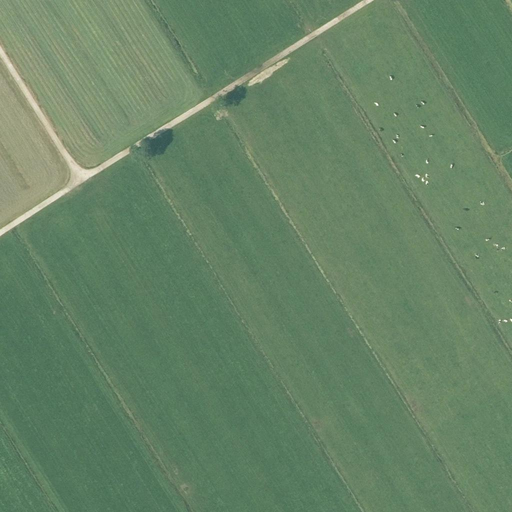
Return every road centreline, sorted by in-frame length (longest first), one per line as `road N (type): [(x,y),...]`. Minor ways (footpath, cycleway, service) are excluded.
road 1 (track): [(0,233),(367,0)]
road 2 (track): [(79,180),(0,51)]
